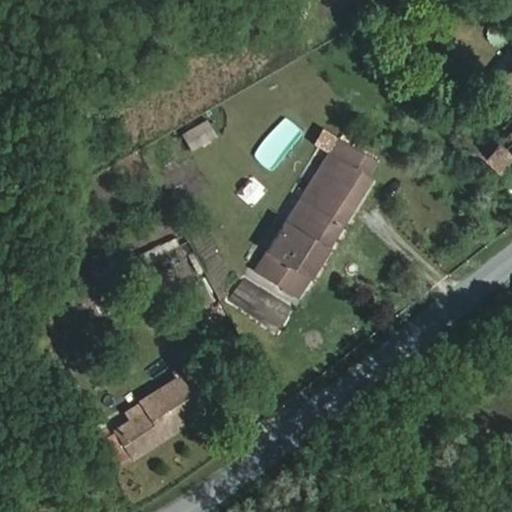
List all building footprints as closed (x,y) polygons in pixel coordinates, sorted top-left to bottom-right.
[(511,96),(457,156),(499,192),(511,177),(511,96)] [(361,196),(371,182),(357,173),(348,184),(335,179),(328,188),(259,292),(300,320),(331,275),(309,260),(326,236),(347,250),(376,205),(361,196)] [(270,233),(263,239),(272,249),(279,243),(270,233)] [(309,260),(331,275),(347,250),(326,236),(309,260)] [(251,394),(272,430),(319,400),(294,368),(251,394)] [(122,454),(135,480),(166,462),(206,441),(186,405),(148,427),(154,436),(122,454)]
